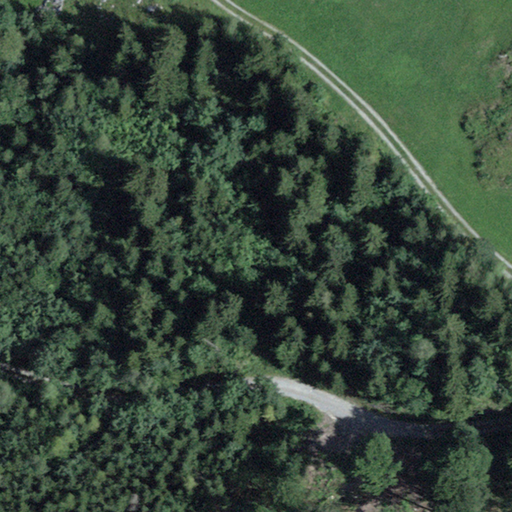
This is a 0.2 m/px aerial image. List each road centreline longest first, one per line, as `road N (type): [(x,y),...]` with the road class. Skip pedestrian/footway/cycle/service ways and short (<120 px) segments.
road 1 (track): [(0,369),(121,399),(256,377),(400,433),(511,422)]
road 2 (track): [(511,267),(464,231),(315,58),(217,0)]
